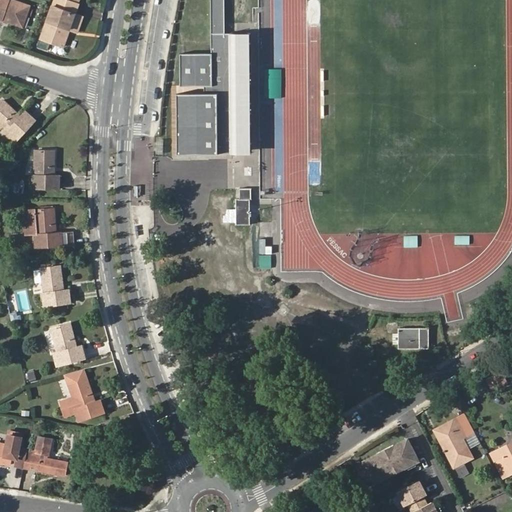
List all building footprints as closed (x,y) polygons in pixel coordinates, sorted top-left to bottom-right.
[(30,8),(8,0),(0,0),(0,19),(22,27),(30,8)] [(74,15),(78,5),(65,0),(56,0),(53,8),(52,7),(41,39),(63,47),(70,28),(74,15)] [(210,0),(211,33),(224,32),(223,0),(210,0)] [(82,18),(74,15),(70,28),(77,31),(82,18)] [(211,53),(180,53),(181,86),(184,86),(185,94),(177,94),(178,154),(247,153),(246,32),(224,32),(211,33),(211,53)] [(34,122),(24,113),(17,120),(12,115),(15,112),(3,100),(0,102),(0,123),(5,128),(0,134),(0,136),(5,141),(11,135),(16,140),(34,122)] [(26,110),(24,113),(34,122),(36,119),(26,110)] [(266,121),(266,142),(280,142),(279,121),(266,121)] [(58,189),(58,175),(49,175),(50,167),(54,167),(54,151),(36,150),(36,174),(33,174),(33,188),(58,189)] [(252,189),(240,189),(241,199),(235,199),(235,225),(251,225),(251,214),(249,212),(251,210),(251,199),(253,199),(252,189)] [(51,226),(55,226),(54,209),(23,211),(25,236),(35,235),(36,247),(62,245),(61,232),(56,233),(52,233),(51,226)] [(365,261),(367,249),(359,248),(357,260),(365,261)] [(70,303),(68,290),(59,290),(58,283),(62,283),(60,266),(42,268),(45,292),(44,292),(45,306),(70,303)] [(70,324),(53,328),(59,351),(55,352),(56,359),(58,359),(60,358),(61,364),(86,358),(82,344),(73,347),(70,340),(74,339),(70,324)] [(399,327),(399,347),(429,347),(428,326),(399,327)] [(26,372),(29,381),(36,379),(33,370),(26,372)] [(507,383),(502,373),(487,380),(492,390),(507,383)] [(104,413),(100,399),(94,401),(90,403),(88,396),(92,394),(87,379),(69,384),(77,407),(76,407),(80,420),(104,413)] [(456,420),(435,431),(443,445),(441,449),(440,449),(441,452),(443,451),(451,467),(470,457),(460,439),(465,436),(456,420)] [(17,466),(24,467),(26,454),(18,452),(21,433),(8,430),(4,449),(0,448),(0,462),(10,464),(12,458),(19,459),(17,466)] [(443,445),(435,431),(433,432),(441,449),(443,445)] [(464,439),(470,448),(479,442),(473,433),(464,439)] [(26,454),(24,467),(31,468),(32,462),(39,463),(38,470),(65,475),(67,462),(48,458),(51,439),(38,436),(34,455),(26,454)] [(378,452),(364,459),(365,462),(372,475),(375,481),(379,479),(387,475),(407,465),(415,461),(419,459),(407,437),(394,444),(397,450),(391,453),(391,452),(385,455),(386,456),(381,458),(378,452)] [(511,447),(511,443),(499,450),(500,453),(511,447)] [(393,444),(378,452),(381,458),(386,456),(385,455),(391,452),(391,453),(397,450),(394,444),(393,444)] [(511,447),(500,453),(499,450),(491,455),(502,478),(511,472),(511,447)] [(10,464),(17,466),(19,459),(12,458),(10,464)] [(32,462),(31,468),(38,470),(39,463),(32,462)] [(365,462),(360,464),(367,478),(372,475),(365,462)] [(360,464),(356,466),(363,480),(367,478),(360,464)] [(454,469),(458,478),(469,473),(465,464),(454,469)] [(417,480),(397,490),(404,504),(408,502),(412,510),(427,503),(422,495),(425,494),(417,480)] [(412,510),(410,511),(436,511),(431,501),(427,503),(412,510)]
